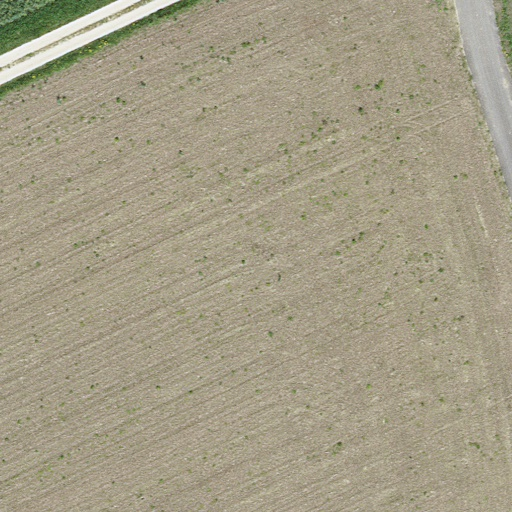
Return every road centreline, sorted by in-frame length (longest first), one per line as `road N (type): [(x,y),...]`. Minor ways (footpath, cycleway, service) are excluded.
road 1 (track): [(179,0),(0,81)]
road 2 (residential): [(466,0),(511,156)]
